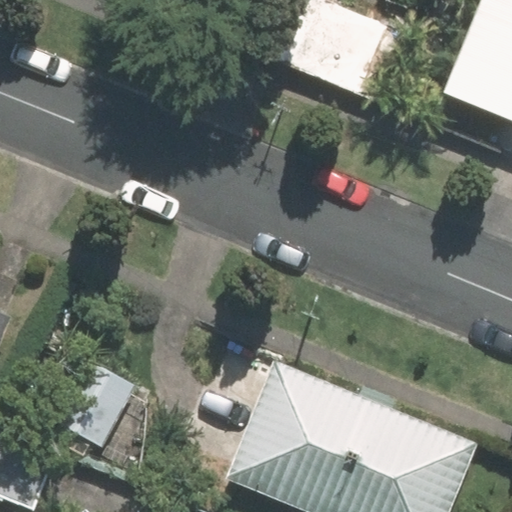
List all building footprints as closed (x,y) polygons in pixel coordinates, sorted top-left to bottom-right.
[(413,29),(345,0),(313,0),(288,58),(383,99),(413,29)] [(511,0),(495,0),(457,95),(511,117),(511,0)] [(0,381),(33,308),(0,293),(0,381)] [(460,511),(492,433),(287,352),(277,377),(263,371),(222,474),(317,511),(460,511)] [(197,511),(188,503),(0,423),(0,492),(53,510),(50,511),(197,511)]
